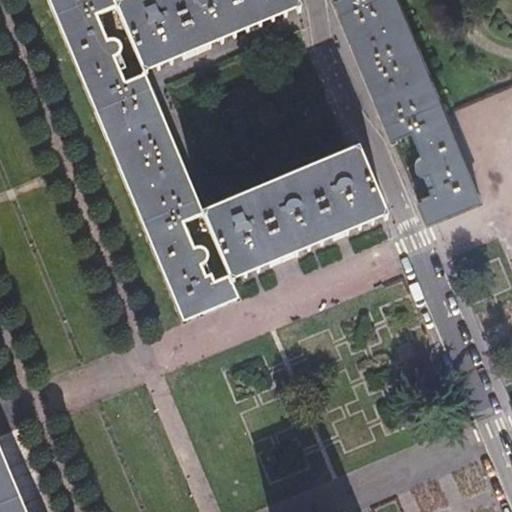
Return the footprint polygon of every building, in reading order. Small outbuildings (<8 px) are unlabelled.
[(45,0),(182,323),(238,299),(232,285),(204,217),(185,173),(172,142),(157,105),(145,78),(116,9),(112,0),(45,0)] [(294,16),(298,15),(292,0),(136,0),(131,2),(129,3),(127,4),(119,7),(116,9),(145,78),(148,76),(156,73),(159,72),(168,68),(172,67),(181,63),(184,62),(185,61),(194,58),(197,56),(207,52),(210,51),(211,51),(219,47),(222,46),(232,42),(235,41),(245,37),(248,35),(254,33),(257,31),(261,30),(270,26),(274,25),(282,21),(286,20),(294,16)] [(330,0),(338,18),(366,84),(383,124),(390,141),(411,132),(436,192),(417,200),(425,222),(435,218),(478,201),(441,112),(395,0),(330,0)] [(382,223),(386,222),(358,154),(353,155),(345,159),(342,160),(333,164),(330,165),(320,169),(317,171),(308,174),(304,176),(294,180),(291,181),(282,185),(279,186),(270,190),(266,192),(256,196),(253,197),(244,201),(240,202),(231,206),(228,207),(219,211),(217,212),(216,212),(207,216),(204,217),(232,285),(236,284),(244,281),(247,279),(256,276),(259,274),(269,270),(272,269),(274,268),(282,265),(285,264),(294,260),(295,260),(298,258),(307,255),(310,253),(320,249),(323,248),(333,244),(336,242),(341,240),(345,239),(348,237),(358,233),(361,232),(370,228),(373,227),(382,223)] [(0,511),(21,511),(22,511),(20,508),(17,500),(15,497),(11,487),(10,483),(6,475),(5,471),(1,462),(0,460),(0,511)]
